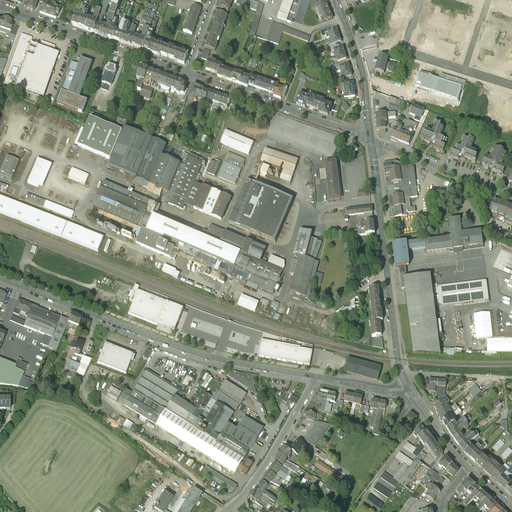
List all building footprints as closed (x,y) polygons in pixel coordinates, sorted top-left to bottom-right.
[(28,0),(28,1),(25,9),(34,12),(37,0),(28,0)] [(48,0),(44,0),(43,4),(39,14),(47,16),(52,3),(49,3),(48,6),(49,7),(48,8),(46,7),(48,0)] [(112,6),(108,17),(110,17),(114,19),(120,0),(105,0),(101,12),(100,14),(104,15),(105,16),(109,4),(113,5),(113,6),(112,6)] [(222,0),(219,7),(223,9),(229,11),(231,4),(232,0),(222,0)] [(249,3),(241,0),(237,0),(236,4),(247,8),(249,3)] [(283,0),(277,18),(286,21),(287,20),(293,0),(261,0),(268,2),(268,0),(283,0)] [(259,3),(253,1),(250,9),(256,11),(259,4),(259,3)] [(52,3),(47,16),(55,19),(56,16),(57,16),(60,9),(55,7),(55,6),(55,5),(52,3)] [(318,6),(316,7),(322,23),(332,19),(330,15),(327,7),(326,3),(318,6)] [(256,11),(249,35),(255,36),(263,5),(259,4),(256,11)] [(80,18),(76,17),(72,26),(79,28),(86,7),(83,6),(79,16),(80,17),(80,18)] [(86,7),(79,28),(85,30),(89,20),(86,19),(90,7),(86,6),(86,7)] [(192,7),(183,32),(192,35),(201,10),(192,7)] [(95,21),(89,19),(89,20),(85,30),(94,33),(100,14),(101,12),(97,10),(94,20),(95,20),(95,21)] [(215,26),(211,35),(210,35),(205,47),(215,51),(217,44),(216,44),(218,38),(219,39),(223,28),(222,28),(224,22),(225,23),(227,16),(218,13),(213,25),(215,26)] [(100,14),(94,33),(99,35),(103,25),(100,24),(101,23),(104,15),(100,14)] [(107,27),(103,25),(99,35),(107,38),(114,19),(110,17),(107,23),(108,24),(109,25),(108,26),(107,27)] [(11,22),(2,19),(2,21),(0,26),(0,28),(10,32),(12,26),(10,26),(11,22)] [(114,19),(107,38),(113,40),(116,31),(116,30),(114,29),(114,27),(115,27),(117,20),(114,19)] [(152,22),(143,19),(140,26),(146,28),(146,29),(149,30),(152,22)] [(284,27),(273,23),(273,21),(268,20),(262,39),(268,41),(278,45),(282,32),(284,27)] [(120,32),(116,31),(113,40),(119,42),(126,23),(122,22),(119,30),(120,31),(121,31),(120,32)] [(149,30),(142,50),(151,53),(154,43),(150,41),(157,23),(152,22),(149,30)] [(126,23),(119,42),(126,45),(129,36),(127,35),(130,25),(126,23)] [(18,28),(12,26),(10,32),(9,35),(15,37),(18,28)] [(129,36),(126,45),(133,47),(136,38),(132,37),(132,35),(133,36),(136,28),(132,27),(129,36)] [(310,37),(284,27),(282,32),(308,42),(310,37)] [(142,40),(136,38),(133,47),(142,50),(149,30),(146,29),(142,40)] [(330,31),(328,32),(329,34),(326,35),(327,39),(330,38),(338,36),(336,29),(330,31)] [(32,39),(21,35),(4,84),(15,88),(43,98),(58,55),(59,53),(53,51),(55,47),(41,42),(40,45),(31,42),(32,39)] [(338,36),(330,38),(332,44),(332,45),(336,44),(341,42),(338,36)] [(11,40),(4,38),(1,46),(9,48),(11,40)] [(188,55),(154,43),(151,53),(157,56),(160,57),(161,55),(175,60),(175,62),(177,63),(184,65),(188,55)] [(340,48),(334,50),(334,51),(336,56),(344,53),(342,48),(340,48)] [(204,50),(201,59),(206,61),(210,52),(204,50)] [(0,53),(0,70),(3,71),(9,55),(0,53)] [(344,53),(336,56),(337,62),(346,59),(344,53)] [(388,59),(379,56),(377,64),(386,66),(388,59)] [(78,65),(71,63),(67,73),(68,74),(62,89),(65,90),(64,93),(61,92),(56,104),(83,114),(88,101),(80,98),(92,63),(80,59),(78,65)] [(216,63),(209,60),(206,70),(210,72),(214,73),(218,74),(217,77),(231,82),(234,73),(221,68),(221,66),(215,64),(216,63)] [(386,66),(377,64),(375,72),(384,74),(386,66)] [(336,72),(337,72),(340,71),(341,73),(350,71),(348,65),(345,66),(337,68),(336,68),(336,69),(335,69),(335,70),(335,71),(336,72)] [(107,68),(105,72),(106,73),(102,82),(111,85),(114,76),(115,76),(116,72),(114,71),(115,68),(109,66),(108,69),(107,68)] [(149,71),(141,68),(137,79),(141,81),(137,90),(141,92),(149,71)] [(155,73),(149,71),(141,92),(139,96),(146,98),(155,73)] [(350,71),(341,73),(341,74),(340,74),(341,78),(342,78),(343,79),(351,76),(350,71)] [(243,75),(235,72),(234,73),(231,82),(240,85),(243,75)] [(162,75),(155,73),(146,98),(150,100),(153,89),(157,90),(162,75)] [(243,75),(240,85),(247,87),(248,85),(250,79),(250,78),(244,77),(245,74),(244,73),(243,75)] [(162,75),(157,90),(159,91),(160,87),(166,89),(170,78),(162,75)] [(256,78),(251,76),(250,78),(250,79),(248,85),(255,88),(259,76),(257,75),(256,78)] [(440,81),(420,75),(416,88),(419,88),(418,91),(427,94),(428,92),(457,101),(461,89),(461,90),(463,84),(441,77),(440,81)] [(259,76),(255,88),(261,90),(264,81),(259,79),(260,76),(259,76)] [(178,81),(170,78),(166,89),(165,92),(169,93),(170,89),(175,91),(178,81)] [(269,83),(264,81),(261,90),(268,92),(272,80),(270,80),(269,83)] [(276,85),(272,84),(273,81),(272,80),(268,92),(274,95),(277,87),(278,86),(276,85)] [(185,84),(178,81),(175,91),(177,92),(177,94),(179,95),(180,93),(184,95),(186,88),(185,88),(186,85),(185,84)] [(194,87),(193,87),(192,90),(190,95),(189,99),(196,101),(197,100),(201,89),(194,87)] [(277,87),(274,95),(273,97),(281,99),(283,93),(284,90),(282,89),(283,88),(280,87),(279,88),(277,87)] [(209,92),(201,89),(197,100),(206,103),(209,92)] [(216,94),(209,92),(206,103),(207,103),(208,102),(210,102),(213,103),(216,94)] [(213,103),(211,108),(218,110),(219,107),(223,97),(216,94),(213,103)] [(303,95),(299,94),(296,104),(305,108),(306,106),(308,97),(303,95)] [(311,96),(309,95),(308,97),(306,106),(312,108),(316,97),(315,97),(311,96)] [(223,97),(219,107),(223,109),(223,107),(226,108),(229,99),(223,97)] [(316,97),(312,108),(319,110),(322,102),(323,102),(323,100),(317,98),(318,98),(316,97)] [(409,104),(390,97),(388,102),(389,106),(387,111),(387,115),(395,114),(397,114),(400,115),(404,105),(408,107),(409,104)] [(323,102),(322,102),(319,110),(318,112),(328,116),(331,105),(323,102)] [(419,108),(413,106),(410,114),(416,116),(421,118),(424,110),(420,108),(419,108)] [(381,115),(375,116),(376,123),(385,122),(387,122),(386,118),(387,118),(387,119),(388,119),(396,118),(395,114),(387,115),(381,115)] [(127,122),(118,118),(116,124),(125,128),(127,122)] [(122,132),(90,119),(78,147),(110,160),(122,132)] [(417,125),(407,121),(405,126),(414,130),(415,130),(417,125)] [(435,123),(432,132),(426,129),(424,134),(422,133),(420,138),(431,143),(430,143),(431,143),(432,145),(433,146),(434,146),(433,148),(443,152),(444,147),(442,146),(445,140),(440,138),(444,129),(439,127),(440,125),(435,123)] [(407,134),(401,132),(403,129),(399,127),(395,127),(391,138),(409,145),(412,137),(411,136),(414,130),(409,128),(407,134)] [(166,146),(125,128),(108,167),(136,179),(134,184),(151,191),(151,192),(160,196),(162,191),(172,195),(168,204),(182,210),(184,204),(221,220),(228,204),(228,205),(231,199),(193,183),(203,160),(189,154),(184,166),(161,156),(166,146)] [(254,143),(225,132),(221,144),(249,155),(254,143)] [(468,141),(464,139),(461,148),(456,146),(453,152),(451,151),(449,156),(458,160),(459,158),(460,158),(461,158),(461,159),(463,158),(464,158),(464,157),(475,161),(477,157),(474,156),(476,151),(470,149),(474,140),(469,138),(468,141)] [(354,144),(347,149),(351,155),(358,149),(361,146),(359,144),(356,146),(354,144)] [(503,151),(494,148),(490,158),(485,156),(482,165),(492,169),(494,169),(493,171),(503,175),(506,167),(502,166),(506,154),(502,153),(503,151)] [(298,160),(265,149),(264,153),(274,156),(297,163),(298,160)] [(274,156),(264,153),(261,163),(271,166),(274,156)] [(245,161),(228,154),(218,177),(235,184),(245,161)] [(6,156),(0,171),(0,176),(11,181),(18,161),(6,156)] [(297,163),(274,156),(271,166),(293,173),(297,163)] [(37,160),(27,183),(38,188),(48,164),(37,160)] [(220,164),(212,161),(207,173),(215,176),(220,164)] [(335,162),(325,163),(329,195),(328,195),(329,203),(334,202),(334,201),(340,200),(335,162)] [(396,162),(383,163),(384,166),(383,166),(384,172),(390,214),(395,218),(407,216),(406,214),(413,213),(412,208),(410,208),(409,198),(411,198),(417,197),(414,169),(413,168),(406,165),(406,166),(396,162)] [(269,170),(261,166),(258,173),(266,177),(267,175),(269,176),(272,177),(273,176),(273,175),(274,177),(277,178),(279,174),(276,173),(274,173),(275,172),(270,170),(270,172),(268,171),(269,170)] [(89,176),(72,169),(68,179),(85,186),(89,176)] [(293,201),(247,181),(229,223),(275,243),(293,201)] [(150,202),(104,182),(93,208),(94,208),(93,209),(95,210),(95,209),(98,210),(97,213),(102,215),(103,212),(129,223),(127,226),(137,231),(139,227),(139,228),(139,227),(164,238),(162,244),(161,244),(159,249),(162,251),(161,253),(174,259),(178,251),(196,258),(194,264),(195,264),(193,269),(197,271),(199,266),(220,275),(246,286),(247,283),(273,294),(277,285),(279,286),(281,282),(279,281),(285,268),(285,263),(271,257),(268,266),(260,263),(266,250),(210,226),(207,233),(178,220),(177,221),(173,219),(171,220),(170,224),(161,220),(163,216),(157,214),(160,207),(149,203),(150,202)] [(73,213),(26,195),(24,201),(71,219),(73,213)] [(0,213),(98,252),(103,238),(0,197),(0,213)] [(509,205),(493,200),(489,212),(506,217),(509,206),(509,205)] [(371,208),(343,211),(345,221),(348,221),(347,216),(364,214),(365,219),(373,218),(371,208)] [(460,219),(449,221),(451,238),(425,241),(425,249),(426,253),(452,250),(463,249),(463,248),(483,246),(481,231),(462,234),(460,219)] [(138,238),(97,221),(96,225),(100,227),(136,243),(138,238)] [(373,222),(357,225),(357,229),(359,229),(359,231),(354,232),(354,237),(375,234),(373,222)] [(501,231),(491,228),(490,230),(489,233),(499,237),(501,231)] [(312,233),(300,230),(294,255),(299,256),(290,291),(309,299),(313,283),(320,285),(323,275),(316,273),(319,263),(315,262),(321,242),(311,239),(312,233)] [(509,233),(501,231),(499,237),(507,239),(509,233)] [(108,239),(103,251),(106,252),(111,241),(108,239)] [(406,242),(393,244),(395,268),(409,266),(407,251),(425,249),(425,241),(406,243),(406,242)] [(176,271),(165,265),(162,271),(173,276),(176,271)] [(220,275),(199,266),(197,271),(218,280),(220,275)] [(430,275),(406,278),(406,275),(402,276),(401,277),(401,278),(402,278),(402,279),(403,289),(405,289),(413,353),(440,355),(430,275)] [(486,281),(437,287),(439,307),(489,301),(486,281)] [(139,287),(135,285),(129,300),(133,302),(129,314),(175,332),(184,308),(138,291),(139,287)] [(378,288),(369,289),(370,298),(373,322),(370,322),(372,337),(381,336),(379,321),(382,321),(380,300),(378,288)] [(358,298),(335,315),(336,318),(359,315),(358,298)] [(507,312),(511,301),(504,298),(500,309),(507,312)] [(257,306),(240,299),(238,305),(255,312),(257,306)] [(60,317),(38,308),(38,307),(34,305),(34,306),(18,300),(13,313),(19,315),(20,311),(26,313),(25,315),(28,317),(25,322),(12,317),(10,320),(52,337),(60,317)] [(279,305),(273,302),(271,306),(274,308),(273,309),(277,311),(279,305)] [(280,321),(282,316),(275,313),(273,319),(280,321)] [(82,318),(71,314),(69,320),(66,327),(68,328),(70,327),(77,330),(78,326),(82,318)] [(69,320),(60,317),(52,337),(48,346),(56,349),(65,328),(66,327),(69,320)] [(354,335),(333,331),(331,338),(339,339),(352,342),(354,335)] [(74,336),(69,348),(73,350),(75,351),(74,353),(79,354),(84,342),(77,340),(78,337),(74,336)] [(381,338),(372,339),(373,347),(382,349),(381,338)] [(300,347),(261,340),(258,356),(310,366),(312,351),(299,349),(300,347)] [(133,354),(105,342),(97,361),(126,373),(133,354)] [(80,362),(70,358),(73,350),(69,348),(66,357),(67,357),(65,362),(68,364),(67,367),(70,368),(67,375),(77,380),(78,378),(74,376),(74,374),(77,375),(79,372),(84,374),(91,358),(83,354),(80,362)] [(147,348),(143,356),(148,359),(152,351),(147,348)] [(14,366),(0,360),(0,382),(19,385),(28,363),(17,359),(14,366)] [(382,369),(348,360),(345,372),(378,381),(382,369)] [(179,389),(146,369),(134,390),(134,389),(129,397),(130,397),(125,405),(156,424),(154,429),(178,444),(179,442),(183,445),(183,446),(192,451),(191,453),(196,456),(199,451),(202,453),(200,457),(204,460),(206,456),(210,458),(208,462),(227,475),(230,474),(231,473),(234,475),(237,470),(246,475),(252,464),(244,459),(263,428),(244,416),(237,428),(228,423),(246,395),(224,381),(216,395),(215,394),(213,397),(204,392),(198,402),(196,400),(195,402),(195,403),(193,407),(174,396),(179,389)] [(257,375),(231,370),(227,375),(247,388),(251,391),(255,394),(257,394),(252,382),(257,375)] [(206,373),(202,379),(204,381),(201,386),(205,389),(209,383),(206,382),(210,376),(206,373)] [(425,382),(423,379),(419,381),(424,389),(428,387),(429,386),(430,382),(425,382)] [(438,380),(430,380),(430,382),(429,386),(429,390),(431,392),(435,392),(435,386),(437,386),(438,380)] [(437,386),(435,386),(435,392),(435,394),(439,394),(439,393),(443,393),(443,390),(439,390),(440,387),(445,387),(446,381),(438,380),(437,386)] [(475,384),(467,390),(469,393),(477,387),(475,384)] [(477,387),(469,393),(473,397),(480,391),(477,387)] [(328,393),(320,391),(319,395),(318,394),(318,396),(319,396),(318,399),(325,400),(324,402),(323,403),(322,403),(321,407),(319,407),(318,411),(324,412),(328,393)] [(324,412),(324,413),(329,414),(331,405),(328,404),(328,401),(335,403),(337,394),(328,393),(324,412)] [(354,395),(346,393),(345,397),(344,397),(343,399),(345,399),(344,402),(352,404),(354,395)] [(298,399),(292,395),(289,400),(296,404),(298,399)] [(362,397),(354,395),(352,404),(360,405),(362,397)] [(9,398),(0,398),(0,409),(5,409),(9,409),(9,398)] [(380,401),(372,399),(370,409),(376,410),(375,414),(373,414),(371,423),(375,423),(377,415),(378,410),(380,401)] [(438,403),(434,407),(437,411),(445,405),(447,404),(443,399),(438,403)] [(387,403),(380,401),(378,410),(381,411),(381,410),(383,410),(385,410),(387,403)] [(439,416),(439,417),(442,422),(458,409),(455,404),(449,409),(439,416)] [(437,411),(436,412),(439,416),(449,409),(445,405),(437,411)] [(458,409),(442,422),(446,428),(454,422),(452,418),(453,418),(461,412),(458,409)] [(134,423),(113,410),(109,417),(129,430),(134,423)] [(315,414),(307,412),(306,420),(313,422),(315,414)] [(410,413),(403,423),(409,428),(417,418),(410,413)] [(454,422),(446,428),(450,435),(463,424),(466,422),(463,419),(456,425),(454,422)] [(324,424),(318,423),(305,439),(314,446),(318,440),(314,437),(324,424)] [(324,424),(314,437),(318,440),(328,427),(329,425),(324,424)] [(463,424),(450,435),(454,440),(461,435),(459,432),(465,427),(463,424)] [(422,427),(413,433),(417,439),(418,438),(420,442),(419,444),(420,444),(417,449),(421,452),(423,450),(425,447),(431,438),(427,432),(426,432),(422,427)] [(165,444),(139,428),(137,432),(161,447),(163,448),(165,444)] [(461,435),(454,440),(458,446),(472,435),(470,432),(463,438),(463,437),(461,435)] [(472,435),(458,446),(464,453),(470,447),(472,446),(469,443),(476,437),(478,435),(476,432),(472,435)] [(438,447),(431,438),(425,447),(429,453),(438,447)] [(308,451),(304,449),(306,447),(298,440),(291,448),(290,448),(297,455),(303,459),(303,458),(313,465),(318,458),(308,451)] [(500,440),(492,448),(497,452),(504,443),(500,440)] [(205,467),(167,442),(165,444),(204,469),(202,472),(232,492),(237,485),(229,480),(229,481),(206,466),(205,467)] [(417,449),(407,442),(403,447),(417,457),(421,452),(417,449)] [(470,447),(464,453),(470,458),(480,447),(477,444),(474,448),(474,449),(473,450),(470,447)] [(438,447),(429,453),(436,462),(442,454),(438,447)] [(480,447),(470,458),(475,462),(481,455),(479,454),(483,450),(480,447)] [(511,450),(508,447),(501,456),(505,459),(511,451),(511,450)] [(288,451),(283,448),(278,456),(286,460),(287,459),(289,455),(291,456),(293,453),(291,452),(288,451)] [(413,462),(399,452),(396,457),(403,463),(402,464),(403,464),(393,478),(399,483),(409,468),(413,462)] [(487,455),(484,458),(481,455),(475,462),(483,470),(492,460),(492,459),(487,455)] [(452,463),(445,457),(438,465),(441,468),(442,467),(446,471),(452,463)] [(285,462),(277,458),(275,461),(293,471),(295,469),(284,463),(285,462)] [(503,466),(493,458),(492,459),(492,460),(494,461),(499,466),(501,468),(503,466)] [(416,459),(409,468),(399,483),(405,487),(403,490),(408,493),(410,490),(414,493),(414,492),(420,484),(424,479),(428,474),(430,470),(419,462),(416,459)] [(494,461),(492,460),(483,470),(492,478),(501,468),(499,466),(494,461)] [(350,481),(318,461),(315,465),(343,483),(342,484),(346,486),(350,481)] [(282,467),(275,462),(272,466),(279,470),(282,467)] [(446,471),(446,472),(453,477),(458,471),(458,469),(454,467),(454,466),(452,463),(446,471)] [(501,468),(492,478),(497,483),(503,475),(509,469),(504,465),(503,466),(501,468)] [(279,470),(272,466),(270,470),(276,474),(277,473),(286,478),(288,476),(286,474),(282,472),(279,470)] [(441,478),(431,469),(430,470),(428,474),(431,477),(437,482),(441,478)] [(275,476),(268,471),(266,475),(273,480),(275,481),(280,483),(283,479),(275,476)] [(399,483),(384,472),(380,477),(395,487),(399,483)] [(453,477),(446,472),(442,476),(450,481),(453,477)] [(506,478),(503,475),(497,483),(505,490),(511,483),(506,478)] [(467,479),(458,489),(459,489),(456,493),(460,496),(462,494),(463,495),(474,484),(469,479),(467,479)] [(262,481),(256,489),(262,494),(266,497),(268,494),(264,491),(268,486),(262,481)] [(391,493),(376,483),(373,488),(388,498),(391,493)] [(463,495),(462,496),(465,499),(469,494),(468,493),(468,492),(472,495),(478,488),(474,484),(463,495)] [(440,493),(432,486),(430,489),(431,490),(430,492),(436,497),(440,493)] [(191,511),(203,494),(194,488),(179,511),(191,511)] [(483,492),(478,488),(472,495),(463,504),(466,507),(475,497),(476,498),(477,499),(483,492)] [(262,494),(256,489),(251,496),(260,503),(261,500),(263,499),(260,496),(261,495),(262,494)] [(430,492),(429,491),(427,494),(425,496),(433,502),(436,497),(430,492)] [(168,511),(166,510),(174,498),(165,492),(155,509),(159,511),(168,511)] [(479,502),(477,503),(472,509),(475,511),(488,497),(483,492),(477,499),(479,502)] [(380,508),(383,504),(370,493),(366,497),(380,508)] [(262,494),(261,495),(272,503),(274,504),(275,503),(273,502),(266,497),(262,494)] [(410,497),(399,511),(407,511),(416,499),(410,497)] [(488,497),(475,511),(478,511),(483,508),(484,506),(486,508),(493,501),(488,497)] [(255,501),(252,506),(260,511),(263,506),(255,501)] [(489,510),(487,511),(491,511),(498,506),(493,501),(486,508),(489,510)]
